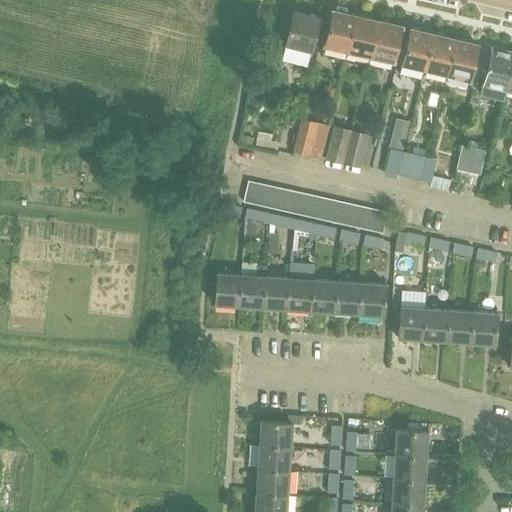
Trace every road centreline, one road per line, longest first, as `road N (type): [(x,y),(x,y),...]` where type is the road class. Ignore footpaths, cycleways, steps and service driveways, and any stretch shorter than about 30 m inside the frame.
road 1 (residential): [(511,215),(229,153)]
road 2 (residential): [(500,442),(480,414),(383,386),(234,373)]
road 3 (track): [(0,342),(132,354)]
